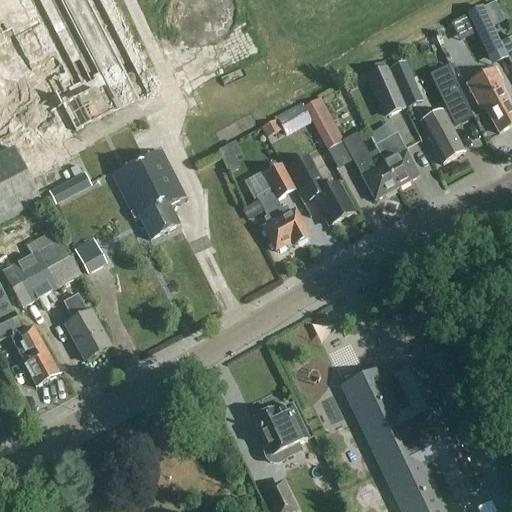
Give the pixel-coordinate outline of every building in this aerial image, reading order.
[(71,104),(63,108),(77,134),(159,91),(111,0),(17,0),(28,20),(33,30),(47,56),(50,63),(51,62),(71,103),(71,104)] [(492,29),(503,23),(494,4),(483,10),(492,29)] [(511,38),(500,44),(499,45),(483,14),(467,22),(488,60),(502,53),(505,58),(511,54),(511,38)] [(33,30),(28,20),(0,34),(0,140),(63,108),(71,104),(71,103),(63,107),(42,67),(50,63),(47,56),(39,60),(25,34),(33,30)] [(447,100),(427,61),(416,67),(436,105),(447,100)] [(390,71),(402,99),(417,93),(404,65),(390,71)] [(405,111),(387,69),(365,79),(383,121),(405,111)] [(499,136),(511,128),(511,110),(503,93),(503,82),(496,70),(467,86),(482,113),(485,111),(499,136)] [(369,158),(366,154),(358,138),(343,146),(321,103),(306,111),(339,174),(354,166),(375,204),(397,191),(375,150),(374,151),(376,154),(369,158)] [(442,113),(441,113),(420,125),(442,167),(464,155),(450,129),(442,113)] [(150,243),(179,228),(168,207),(185,198),(144,118),(96,143),(137,223),(140,222),(150,243)] [(265,139),(278,132),(273,123),(260,129),(265,139)] [(388,142),(388,143),(375,150),(397,191),(419,179),(397,137),(388,142)] [(14,151),(0,158),(0,226),(42,205),(14,151)] [(308,161),(285,173),(297,194),(303,206),(314,201),(329,229),(353,215),(337,186),(326,192),(308,161)] [(297,194),(285,173),(283,169),(263,180),(261,177),(245,186),(255,204),(257,203),(261,211),(263,210),(276,203),(277,205),(297,194)] [(84,176),(73,182),(79,192),(90,187),(84,176)] [(261,211),(257,203),(255,204),(244,210),(250,222),(265,214),(263,210),(261,211)] [(276,203),(263,210),(271,226),(263,231),(275,253),(287,247),(289,251),(309,239),(295,213),(290,215),(286,208),(281,211),(277,205),(276,203)] [(10,259),(16,269),(4,275),(24,311),(80,280),(61,245),(58,246),(52,236),(10,259)] [(106,268),(93,245),(75,256),(88,278),(106,268)] [(0,287),(0,340),(21,330),(0,287)] [(110,349),(91,315),(88,316),(77,297),(63,305),(74,324),(65,329),(84,363),(110,349)] [(36,390),(59,377),(32,328),(17,336),(29,358),(21,362),(36,390)] [(350,363),(336,371),(343,383),(357,374),(350,363)] [(380,369),(340,388),(399,511),(448,511),(445,504),(450,502),(452,506),(481,492),(420,365),(392,379),(393,383),(388,385),(380,369)] [(302,454),(299,446),(307,442),(292,409),(275,417),(273,413),(253,423),(264,444),(262,449),(262,452),(263,457),(264,460),(266,463),(269,465),(273,466),(277,467),(284,464),(288,460),(302,454)] [(282,482),(269,488),(280,511),(295,511),(296,511),(282,482)]
